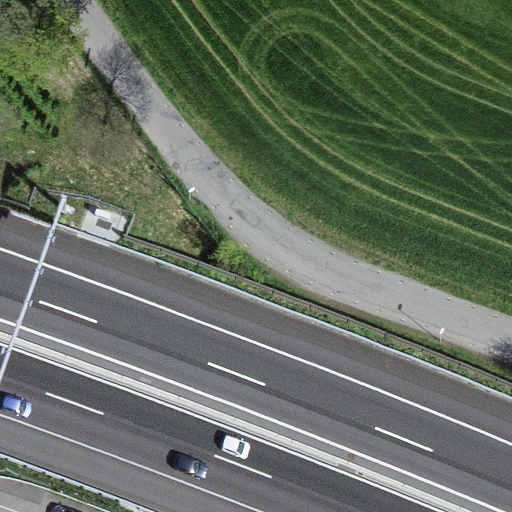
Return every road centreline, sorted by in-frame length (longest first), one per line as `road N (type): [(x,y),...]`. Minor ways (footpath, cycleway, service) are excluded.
road 1 (residential): [(73,0),(134,88),(255,225),(341,278),(511,338)]
road 2 (motorway): [(511,483),(0,287)]
road 3 (motorway): [(0,377),(359,511)]
